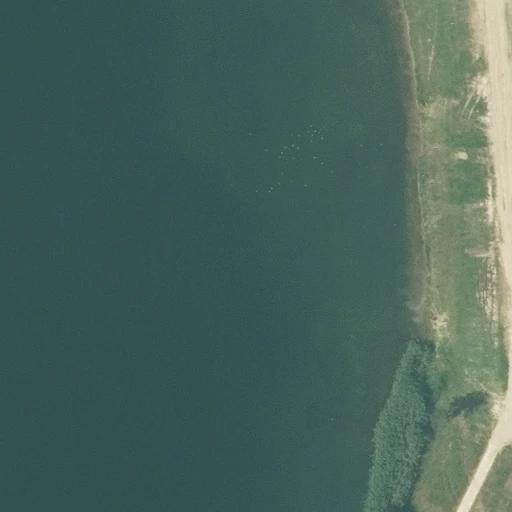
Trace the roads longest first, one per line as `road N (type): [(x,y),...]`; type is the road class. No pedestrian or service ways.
road 1 (track): [(499,0),(511,284)]
road 2 (track): [(511,389),(510,413),(463,511)]
